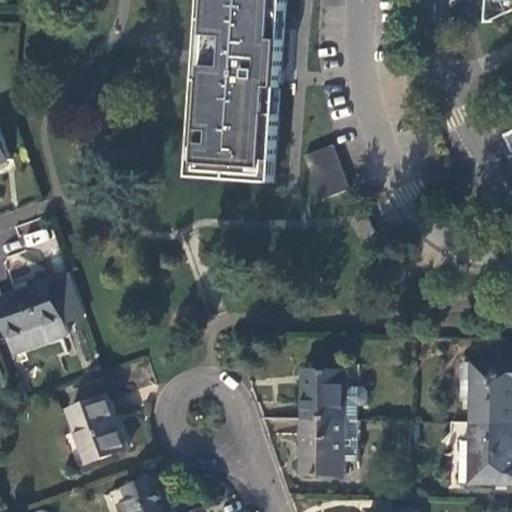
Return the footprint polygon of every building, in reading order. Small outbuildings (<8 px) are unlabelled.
[(269,171),(283,0),(198,0),(188,167),(269,171)] [(511,0),(503,0),(509,8),(511,6),(511,0)] [(0,129),(0,159),(10,156),(0,129)] [(331,143),(303,153),(320,198),(348,187),(331,143)] [(364,240),(376,233),(367,216),(354,222),(364,240)] [(65,319),(85,312),(70,269),(47,279),(0,295),(0,304),(17,348),(69,331),(65,319)] [(472,399),(471,421),(511,421),(511,361),(463,360),(462,399),(472,399)] [(305,368),(305,416),(347,417),(347,368),(305,368)] [(108,393),(70,407),(90,461),(128,447),(108,393)] [(346,462),(347,417),(305,416),(304,471),(346,472),(346,462)] [(347,417),(346,462),(359,462),(359,418),(347,417)] [(511,421),(471,421),(471,439),(461,439),(460,479),(511,480),(511,421)] [(174,511),(162,474),(126,486),(135,511),(174,511)]
